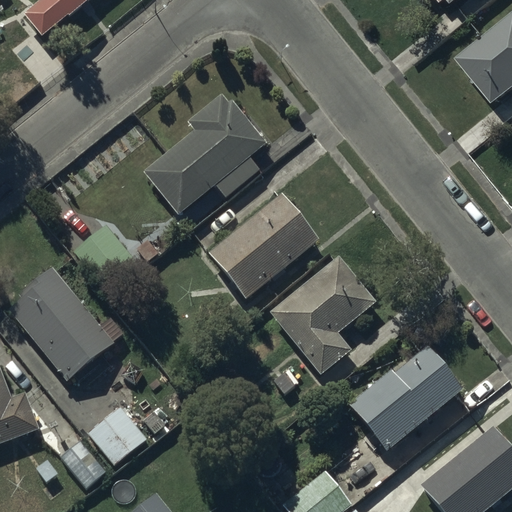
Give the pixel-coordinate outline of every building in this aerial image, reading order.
[(41,40),(89,0),(45,0),(23,18),(41,40)] [(511,18),(458,62),(494,108),(511,93),(511,18)] [(187,127),(194,136),(143,176),(177,220),(215,190),(225,203),(261,174),(251,161),(267,147),(233,104),(228,108),(222,100),(187,127)] [(319,244),(281,198),(208,257),(246,304),(319,244)] [(139,269),(105,229),(73,257),(106,296),(139,269)] [(376,307),(339,261),(270,316),(321,379),(351,354),(337,338),(376,307)] [(22,303),(9,313),(66,386),(114,349),(112,346),(123,337),(110,321),(100,329),(53,269),(17,297),(22,303)] [(462,394),(426,350),(394,378),(391,375),(349,409),(386,455),(462,394)] [(11,401),(0,373),(0,446),(37,431),(23,396),(11,401)] [(146,441),(120,411),(89,437),(114,467),(146,441)] [(490,511),(511,494),(511,455),(493,432),(421,490),(438,511),(490,511)] [(80,446),(62,461),(90,495),(108,480),(80,446)] [(347,511),(352,509),(325,475),(282,510),(283,511),(347,511)] [(167,511),(158,500),(143,511),(167,511)]
